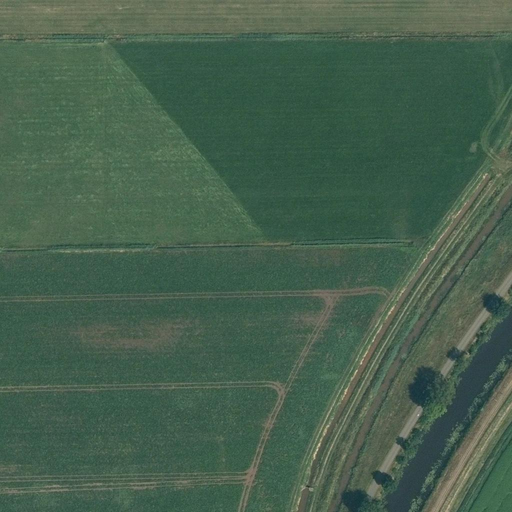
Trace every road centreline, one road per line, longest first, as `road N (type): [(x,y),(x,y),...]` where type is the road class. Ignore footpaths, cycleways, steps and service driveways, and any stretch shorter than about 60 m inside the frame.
road 1 (unclassified): [(364,511),(418,411),(511,279)]
road 2 (track): [(511,379),(431,511)]
